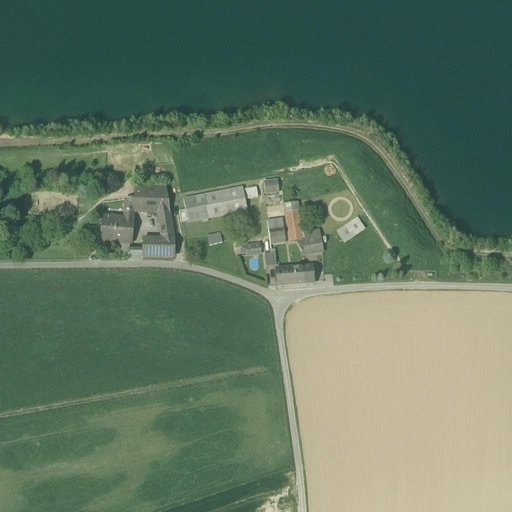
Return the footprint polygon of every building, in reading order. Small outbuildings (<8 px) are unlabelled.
[(264,183),(265,194),(279,193),(278,182),(264,183)] [(247,212),(245,201),(243,191),(242,188),(183,200),(186,211),(188,223),(188,224),(247,212)] [(256,189),(243,191),(245,201),(258,198),(256,189)] [(143,201),(143,191),(134,191),(134,201),(142,201),(143,201)] [(143,191),(143,201),(166,202),(163,191),(145,191),(143,191)] [(121,243),(130,244),(133,212),(134,201),(126,201),(124,219),(121,243)] [(141,213),(142,201),(134,201),(133,212),(141,213)] [(168,202),(166,202),(143,201),(142,201),(141,213),(159,213),(163,239),(163,240),(174,239),(168,202)] [(283,205),(289,243),(303,241),(302,233),(297,203),(283,205)] [(179,212),(181,224),(188,223),(186,211),(179,212)] [(101,241),(121,243),(124,219),(103,218),(101,241)] [(267,222),(270,241),(285,239),(282,219),(267,222)] [(337,232),(344,243),(365,230),(357,219),(337,232)] [(303,241),(320,238),(319,231),(302,233),(303,241)] [(207,237),(209,247),(222,244),(220,234),(207,237)] [(302,241),(304,256),(323,252),(320,238),(303,241),(302,241)] [(173,258),(174,239),(163,240),(163,239),(144,240),(145,250),(145,256),(145,258),(173,258)] [(246,247),(247,256),(261,254),(259,245),(246,247)] [(265,255),(266,267),(276,266),(275,254),(265,255)] [(278,286),(303,284),(302,268),(277,270),(278,286)] [(312,268),(302,268),(303,284),(313,283),(312,268)]
